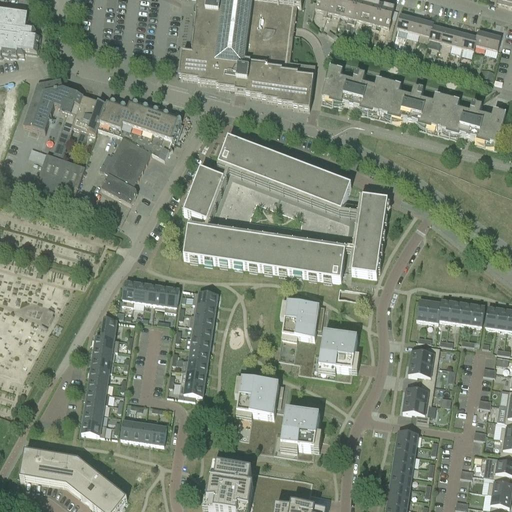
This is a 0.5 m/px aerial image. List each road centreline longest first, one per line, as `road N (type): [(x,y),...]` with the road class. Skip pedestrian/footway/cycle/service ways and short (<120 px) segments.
road 1 (residential): [(344,511),(349,453),(380,385),(387,289),(441,201)]
road 2 (residential): [(64,366),(208,106)]
road 3 (tertiary): [(441,201),(330,140),(208,106)]
road 4 (tertiary): [(208,106),(91,74),(67,58)]
